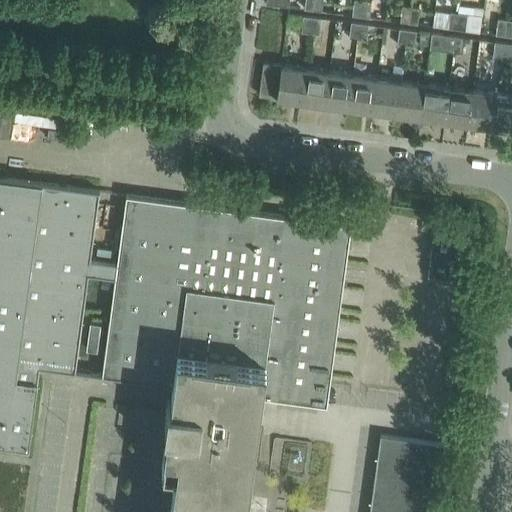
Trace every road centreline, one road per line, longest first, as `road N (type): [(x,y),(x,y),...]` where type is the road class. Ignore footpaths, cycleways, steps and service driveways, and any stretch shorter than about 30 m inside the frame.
road 1 (residential): [(511,181),(225,139),(242,0)]
road 2 (residential): [(492,452),(511,312)]
